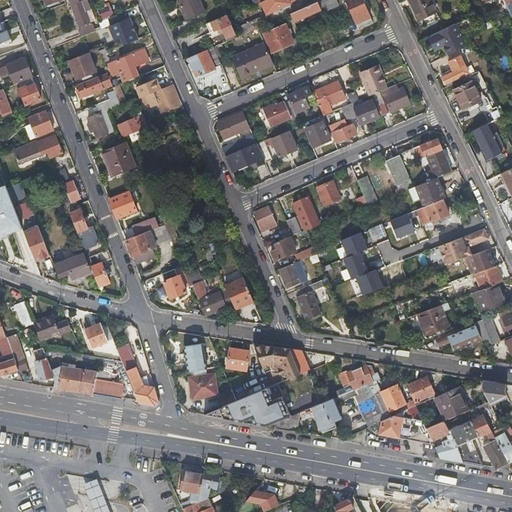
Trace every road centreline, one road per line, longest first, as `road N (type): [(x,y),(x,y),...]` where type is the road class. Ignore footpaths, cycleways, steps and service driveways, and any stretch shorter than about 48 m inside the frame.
road 1 (residential): [(17,0),(143,316)]
road 2 (primary): [(0,417),(265,452)]
road 3 (primary): [(511,496),(265,452)]
road 4 (residential): [(235,205),(442,114)]
road 5 (residential): [(511,374),(291,339)]
road 6 (residential): [(400,31),(198,116)]
road 7 (residential): [(442,114),(511,255)]
road 8 (primary): [(167,424),(18,396)]
road 9 (residential): [(291,339),(143,316)]
road 10 (residential): [(0,272),(143,316)]
road 11 (residential): [(291,339),(235,205)]
road 12 (residential): [(198,116),(146,0)]
